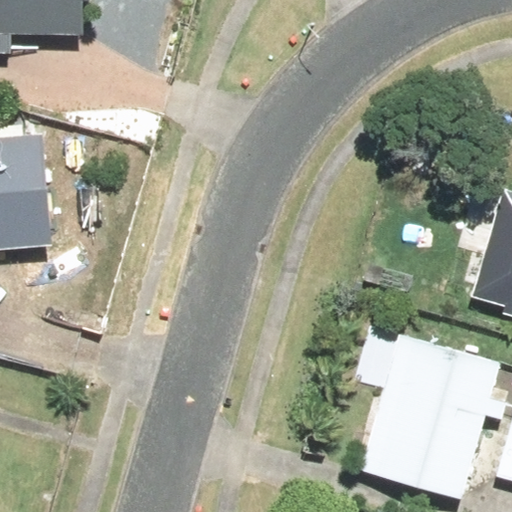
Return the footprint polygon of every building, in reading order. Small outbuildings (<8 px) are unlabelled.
[(91,0),(0,0),(0,35),(90,38),(91,0)] [(0,258),(60,256),(55,105),(0,106),(0,258)] [(511,183),(511,184),(482,300),(511,307),(511,183)] [(511,360),(409,330),(370,466),(473,496),(511,360)] [(511,440),(501,480),(511,483),(511,440)]
